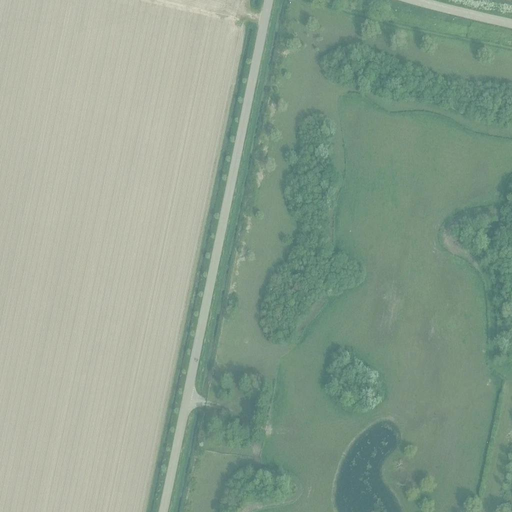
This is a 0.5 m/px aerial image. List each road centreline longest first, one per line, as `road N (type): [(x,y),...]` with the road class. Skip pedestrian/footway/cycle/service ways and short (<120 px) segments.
road 1 (track): [(186,396),(227,404),(325,301),(334,101),(342,89),(442,107),(511,132)]
road 2 (unclassified): [(161,511),(269,0)]
